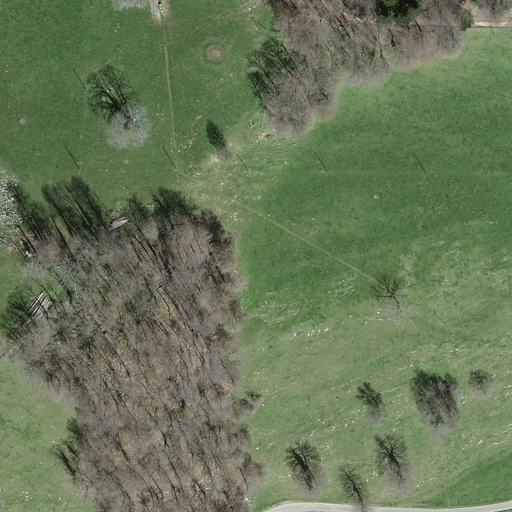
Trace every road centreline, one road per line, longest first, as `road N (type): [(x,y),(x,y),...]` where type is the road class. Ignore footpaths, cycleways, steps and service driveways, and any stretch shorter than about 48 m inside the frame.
road 1 (track): [(326,0),(344,11),(421,25),(511,24)]
road 2 (track): [(272,511),(407,511)]
